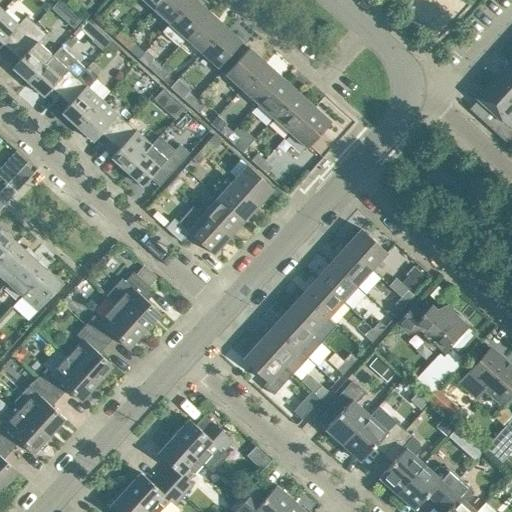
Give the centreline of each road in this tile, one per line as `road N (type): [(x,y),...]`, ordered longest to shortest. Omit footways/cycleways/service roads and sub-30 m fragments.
road 1 (residential): [(224,314),(0,116)]
road 2 (residential): [(368,511),(188,354)]
road 3 (residential): [(40,511),(188,354)]
road 4 (residential): [(511,306),(354,173)]
road 5 (residential): [(224,314),(354,173)]
road 6 (residential): [(367,33),(318,66),(240,0)]
